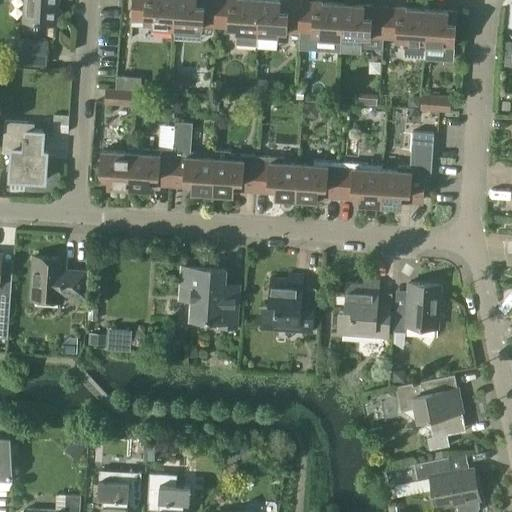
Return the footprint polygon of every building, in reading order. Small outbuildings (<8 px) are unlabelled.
[(58,0),(26,0),(25,21),(36,22),(36,23),(41,23),(41,22),(48,22),(47,34),(56,35),(58,0)] [(132,0),(131,23),(174,26),(175,0),(132,0)] [(175,0),(174,26),(176,26),(175,39),(201,40),(202,23),(216,24),(217,0),(175,0)] [(257,44),(257,32),(258,32),(260,0),(217,0),(216,24),(237,26),(237,31),(236,43),(257,44)] [(260,0),(258,32),(279,33),(279,29),(300,30),(302,4),(290,3),(289,0),(260,0)] [(302,4),(300,30),(321,31),(321,36),(342,38),(344,3),(315,1),(314,4),(302,4)] [(341,50),(362,51),(363,39),(363,34),(384,36),(386,9),(373,9),(374,5),(344,3),(342,38),(341,50)] [(405,42),(405,54),(425,56),(428,9),(399,7),(398,10),(386,9),(384,36),(396,37),(396,42),(405,42)] [(454,41),(456,41),(458,11),(428,9),(425,56),(450,57),(453,54),(454,41)] [(20,38),(19,64),(47,66),(48,39),(20,38)] [(117,78),(116,88),(125,89),(126,75),(117,75),(117,78)] [(255,77),(254,97),(276,99),(278,78),(255,77)] [(252,95),(253,85),(247,84),(243,87),(244,94),(252,95)] [(106,102),(135,104),(136,90),(127,89),(125,89),(116,88),(106,88),(106,102)] [(304,100),(305,89),(298,89),(296,99),(304,100)] [(360,93),(359,103),(377,104),(378,94),(360,93)] [(452,96),(422,94),(421,108),(431,108),(451,110),(452,96)] [(419,105),(420,96),(414,95),(410,99),(409,105),(419,105)] [(5,121),(3,147),(13,148),(13,153),(11,172),(11,177),(26,178),(46,180),(48,159),(48,150),(43,149),(45,131),(28,130),(28,122),(5,121)] [(201,156),(201,151),(190,150),(190,144),(192,144),(193,122),(176,121),(174,149),(172,181),(184,182),(184,186),(192,186),(192,191),(213,193),(215,157),(201,156)] [(415,131),(413,165),(399,165),(398,169),(383,168),(381,204),(402,205),(402,201),(411,201),(411,198),(425,199),(426,175),(433,176),(435,132),(415,131)] [(172,181),(174,149),(132,146),(131,151),(132,151),(129,187),(151,188),(151,183),(159,184),(159,180),(172,181)] [(102,149),(100,180),(109,181),(109,185),(129,187),(132,151),(131,151),(102,149)] [(216,149),(215,157),(213,193),(234,194),(234,189),(243,190),(243,186),(256,187),(258,155),(244,154),(230,153),(230,150),(216,149)] [(297,198),(299,163),(285,162),(285,157),(258,155),(256,187),(268,188),(268,191),(276,192),(276,197),(297,198)] [(299,163),(297,198),(318,200),(318,195),(327,195),(327,192),(340,193),(342,161),(315,159),(314,164),(299,163)] [(381,204),(383,168),(369,167),(369,162),(342,161),(340,193),(352,194),(352,197),(360,198),(360,203),(381,204)] [(0,252),(0,336),(8,337),(11,299),(13,275),(2,275),(3,253),(0,252)] [(66,258),(35,255),(31,298),(63,300),(64,293),(85,295),(87,271),(66,270),(66,258)] [(226,269),(184,266),(181,297),(193,298),(192,318),(221,320),(221,325),(237,326),(239,291),(224,290),(226,269)] [(304,274),(289,273),(289,278),(271,277),(269,302),(264,302),(262,327),(282,329),(282,323),(305,324),(305,330),(314,331),(316,298),(303,297),(304,274)] [(364,283),(347,282),(345,307),(340,307),(338,333),(358,334),(358,328),(382,329),(381,336),(390,336),(392,303),(379,302),(380,279),(365,278),(364,283)] [(408,307),(396,306),(394,330),(406,331),(407,324),(438,327),(441,284),(409,282),(408,307)] [(133,330),(109,329),(107,350),(131,352),(133,330)] [(86,341),(98,342),(99,334),(87,333),(86,341)] [(451,444),(449,433),(455,432),(454,427),(466,425),(460,398),(458,396),(456,387),(458,387),(455,373),(397,385),(402,410),(417,407),(429,415),(433,435),(428,436),(431,448),(451,444)] [(13,430),(13,442),(24,442),(24,430),(13,430)] [(0,435),(0,488),(14,488),(10,436),(0,435)] [(75,437),(67,448),(79,457),(87,446),(75,437)] [(149,439),(148,452),(150,452),(156,452),(161,452),(162,440),(149,439)] [(148,452),(147,460),(156,461),(156,452),(150,452),(148,452)] [(450,456),(393,467),(399,495),(434,488),(438,507),(457,503),(459,510),(461,511),(476,511),(481,506),(479,498),(480,498),(474,467),(453,471),(450,456)] [(102,470),(101,480),(100,496),(105,496),(104,511),(129,511),(130,501),(142,502),(143,473),(123,471),(102,470)] [(179,475),(172,474),(151,473),(150,503),(161,503),(160,511),(185,511),(186,501),(192,501),(193,486),(179,485),(179,475)] [(58,494),(57,511),(28,509),(27,511),(80,511),(81,496),(67,495),(58,494)]
